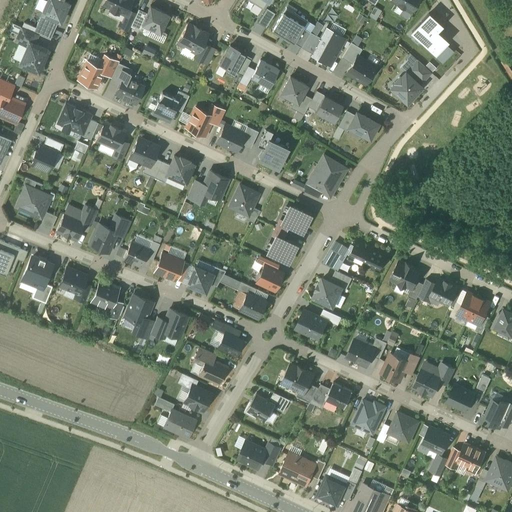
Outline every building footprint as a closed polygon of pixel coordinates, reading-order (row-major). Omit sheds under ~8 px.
[(58,21),(60,22),(63,15),(65,15),(67,11),(65,10),(68,3),(61,0),(47,0),(42,14),(54,19),(58,21)] [(128,0),(105,0),(104,3),(123,12),(128,0)] [(267,0),(266,0),(248,0),(262,8),(267,0)] [(150,5),(142,21),(158,28),(165,12),(150,5)] [(288,7),(271,32),(293,43),(307,20),(288,7)] [(266,8),(257,23),(266,28),(275,13),(266,8)] [(437,21),(428,13),(414,29),(434,48),(444,36),(433,26),(437,21)] [(42,14),(33,32),(38,34),(50,39),(46,37),(54,19),(42,14)] [(46,37),(50,39),(58,21),(54,19),(46,37)] [(188,22),(180,40),(197,49),(206,31),(188,22)] [(327,26),(313,51),(330,60),(344,36),(327,26)] [(33,32),(21,27),(15,41),(27,46),(29,42),(34,44),(38,34),(33,32)] [(27,46),(20,64),(38,72),(48,50),(34,44),(29,42),(27,46)] [(230,45),(221,60),(233,67),(242,51),(230,45)] [(347,71),(365,81),(374,65),(356,55),(347,71)] [(511,60),(509,56),(502,61),(511,76),(511,60)] [(102,67),(85,59),(78,75),(94,83),(102,67)] [(407,59),(400,66),(400,68),(404,72),(405,72),(415,81),(417,78),(408,69),(413,64),(407,59)] [(254,70),(251,76),(269,86),(278,69),(260,60),(254,70)] [(430,72),(417,60),(413,64),(408,69),(417,78),(421,82),(430,72)] [(251,76),(254,70),(247,66),(239,82),(246,86),(251,76)] [(415,81),(405,72),(404,72),(400,77),(399,76),(394,82),(395,82),(390,88),(406,102),(421,87),(415,81)] [(123,74),(115,91),(134,100),(142,83),(123,74)] [(290,75),(282,90),(297,97),(305,83),(290,75)] [(0,103),(0,114),(16,122),(24,103),(8,97),(14,84),(0,77),(0,103)] [(161,90),(152,108),(167,114),(175,96),(161,90)] [(323,92),(315,109),(333,118),(341,101),(323,92)] [(88,113),(66,103),(59,120),(80,130),(88,113)] [(195,107),(187,124),(204,131),(211,114),(195,107)] [(356,110),(348,123),(369,135),(376,121),(356,110)] [(122,128),(106,120),(98,137),(115,145),(122,128)] [(224,122),(217,139),(235,147),(242,130),(224,122)] [(0,148),(3,150),(9,138),(0,134),(0,148)] [(267,136),(258,155),(277,163),(286,144),(267,136)] [(156,144),(139,137),(131,154),(148,162),(156,144)] [(53,152),(40,145),(31,162),(45,169),(53,152)] [(188,160),(183,157),(180,156),(179,158),(174,155),(170,164),(166,173),(168,174),(185,182),(193,164),(187,161),(188,160)] [(345,168),(330,159),(322,173),(316,169),(308,182),(321,190),(329,195),(345,168)] [(161,161),(155,175),(155,178),(164,182),(168,174),(166,173),(170,164),(161,161)] [(227,178),(209,170),(203,184),(200,190),(207,193),(219,198),(227,178)] [(203,184),(195,180),(188,197),(203,204),(207,193),(200,190),(203,184)] [(308,182),(307,182),(302,190),(318,197),(321,190),(308,182)] [(258,193),(239,184),(229,206),(247,215),(248,215),(252,206),(258,193)] [(48,195),(25,186),(16,206),(39,215),(48,195)] [(84,212),(67,204),(57,228),(74,235),(84,212)] [(310,215),(290,205),(283,221),(289,224),(302,231),(310,215)] [(260,210),(252,206),(248,215),(247,215),(245,219),(253,222),(260,210)] [(289,224),(283,221),(280,220),(276,227),(285,232),(289,224)] [(115,230),(99,224),(91,242),(107,249),(115,230)] [(285,232),(276,227),(273,235),(275,237),(276,236),(282,239),(285,232)] [(282,239),(276,236),(275,237),(268,252),(288,261),(295,245),(282,239)] [(0,247),(14,254),(7,270),(12,272),(15,265),(13,264),(20,247),(8,243),(7,244),(4,243),(4,241),(0,239),(0,247)] [(369,246),(364,243),(357,239),(349,257),(354,259),(354,261),(362,265),(363,263),(379,271),(388,253),(370,245),(369,246)] [(349,248),(336,240),(324,261),(338,268),(349,248)] [(146,248),(131,241),(124,256),(139,263),(146,248)] [(14,254),(0,247),(0,270),(1,268),(7,270),(14,254)] [(20,247),(13,264),(15,265),(17,259),(23,261),(27,250),(20,247)] [(162,252),(156,269),(174,276),(180,259),(162,252)] [(32,256),(24,276),(32,279),(30,283),(36,285),(41,287),(43,282),(48,271),(51,264),(44,261),(44,260),(39,258),(32,256)] [(406,264),(399,261),(391,278),(399,282),(399,283),(406,287),(407,285),(411,288),(412,288),(416,280),(420,270),(413,267),(414,266),(407,262),(406,264)] [(263,263),(256,279),(273,287),(280,271),(263,263)] [(194,264),(188,281),(203,287),(210,271),(194,264)] [(87,274),(66,266),(59,285),(76,292),(79,293),(83,282),(87,274)] [(335,269),(330,281),(342,286),(342,287),(346,289),(352,277),(335,269)] [(317,290),(314,297),(333,306),(342,287),(342,286),(330,281),(323,277),(320,284),(318,283),(315,290),(317,290)] [(445,281),(439,278),(436,284),(431,296),(432,296),(449,304),(457,287),(451,284),(451,283),(445,281)] [(424,283),(418,295),(419,295),(430,300),(432,296),(431,296),(436,284),(426,279),(424,283)] [(101,280),(93,299),(108,305),(116,286),(101,280)] [(416,280),(412,288),(411,288),(408,296),(416,300),(419,295),(418,295),(424,283),(416,280)] [(46,284),(43,282),(41,287),(36,285),(32,297),(45,302),(52,286),(46,284)] [(91,285),(83,282),(79,293),(76,292),(74,298),(84,302),(91,285)] [(462,304),(457,315),(468,320),(479,297),(468,291),(462,304)] [(150,300),(134,293),(126,312),(142,318),(150,300)] [(479,297),(468,320),(478,325),(479,325),(484,315),(490,302),(479,297)] [(456,302),(449,316),(455,319),(457,315),(462,304),(456,302)] [(187,315),(169,308),(161,327),(179,334),(187,315)] [(324,308),(320,316),(327,319),(338,324),(342,316),(324,308)] [(502,313),(496,326),(501,329),(511,334),(511,333),(511,311),(504,308),(502,313)] [(305,309),(296,328),(308,334),(309,332),(319,337),(327,319),(320,316),(305,309)] [(502,313),(499,312),(492,328),(499,331),(501,329),(496,326),(502,313)] [(208,317),(202,314),(200,319),(206,322),(208,317)] [(484,315),(479,325),(478,325),(475,330),(482,334),(490,317),(484,315)] [(232,326),(225,323),(221,330),(224,332),(225,331),(229,333),(232,326)] [(229,333),(225,331),(224,332),(218,346),(236,354),(243,340),(229,333)] [(376,337),(372,347),(375,348),(372,355),(380,359),(387,342),(376,337)] [(354,339),(346,356),(367,365),(372,355),(375,348),(372,347),(354,339)] [(216,354),(200,346),(195,355),(205,360),(207,357),(213,360),(216,354)] [(390,353),(381,372),(400,381),(404,370),(409,361),(408,361),(390,353)] [(411,353),(408,361),(409,361),(404,370),(412,374),(420,357),(411,353)] [(213,360),(207,357),(205,360),(199,374),(219,383),(227,366),(213,360)] [(455,369),(442,363),(437,373),(441,375),(439,381),(448,385),(455,369)] [(298,367),(291,364),(284,378),(290,381),(288,384),(300,390),(305,392),(309,383),(313,374),(305,371),(306,369),(299,366),(298,367)] [(437,373),(423,367),(414,386),(420,389),(420,390),(425,392),(426,391),(432,394),(439,381),(441,375),(437,373)] [(189,376),(182,372),(177,382),(184,385),(189,376)] [(483,374),(477,387),(485,391),(491,378),(483,374)] [(353,391),(334,382),(331,388),(326,398),(326,399),(326,400),(345,408),(353,391)] [(309,383),(305,392),(300,390),(297,396),(310,402),(312,399),(315,393),(319,387),(309,383)] [(211,393),(192,384),(184,401),(203,410),(211,393)] [(331,388),(321,384),(319,387),(315,393),(326,398),(331,388)] [(455,384),(446,402),(455,406),(455,405),(466,410),(474,393),(455,384)] [(270,400),(257,392),(253,399),(251,403),(250,402),(244,412),(256,418),(257,415),(266,421),(274,406),(276,403),(270,400)] [(291,399),(274,392),(270,400),(276,403),(274,406),(283,412),(291,399)] [(326,398),(315,393),(312,399),(324,405),(326,400),(326,399),(326,398)] [(172,403),(162,398),(160,402),(170,407),(172,403)] [(352,423),(373,433),(385,406),(375,401),(374,404),(363,399),(352,423)] [(493,399),(485,417),(494,422),(493,424),(499,427),(501,423),(510,403),(502,399),(500,402),(493,399)] [(511,419),(511,403),(510,403),(501,423),(509,427),(511,420),(511,419)] [(196,420),(172,409),(164,426),(188,437),(196,420)] [(419,421),(398,412),(391,426),(388,432),(409,442),(419,421)] [(391,426),(385,423),(380,432),(387,435),(388,432),(391,426)] [(450,435),(430,426),(419,449),(427,452),(429,447),(442,453),(450,435)] [(387,435),(380,432),(377,439),(383,442),(387,435)] [(246,440),(238,458),(259,468),(262,459),(267,450),(266,449),(246,440)] [(269,442),(266,449),(267,450),(262,459),(272,464),(280,447),(269,442)] [(485,452),(465,443),(461,451),(457,461),(460,462),(468,466),(466,469),(474,473),(476,470),(485,452)] [(448,459),(446,463),(457,468),(460,462),(457,461),(461,451),(453,447),(448,459)] [(289,451),(279,473),(306,485),(311,475),(316,464),(289,451)] [(448,459),(438,454),(430,470),(440,475),(446,463),(448,459)] [(511,464),(497,457),(487,479),(507,489),(511,478),(511,464)] [(316,464),(311,475),(318,479),(326,463),(318,459),(316,464)] [(346,484),(327,475),(318,495),(338,504),(342,496),(347,484),(346,484)] [(486,482),(479,479),(476,484),(484,487),(486,482)] [(357,483),(349,480),(346,484),(347,484),(342,496),(349,500),(357,483)] [(374,488),(363,483),(351,510),(354,511),(375,511),(377,509),(384,495),(383,494),(373,490),(374,488)] [(384,495),(377,509),(383,511),(391,496),(384,493),(383,494),(384,495)]
